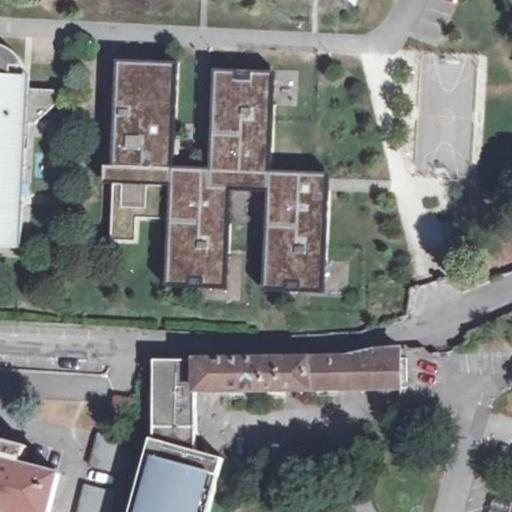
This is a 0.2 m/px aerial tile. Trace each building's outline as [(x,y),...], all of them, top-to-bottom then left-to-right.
[(22,88),(23,76),(10,75),(11,66),(25,66),(24,63),(23,60),(21,57),(19,55),(17,52),(15,50),(13,48),(10,46),(7,45),(4,44),(1,43),(0,42),(0,245),(12,246),(13,237),(21,238),(23,203),(16,203),(17,182),(24,182),(25,146),(20,146),(22,122),(35,123),(69,90),(28,88),(22,88)] [(174,167),(179,62),(118,60),(110,239),(135,240),(136,218),(169,219),(166,287),(190,288),(190,280),(204,281),(204,289),(228,290),(232,190),(268,191),(264,291),(287,292),(287,285),(302,285),(302,293),(324,294),(329,174),(269,172),(274,72),(251,71),(251,78),(239,78),(239,70),(214,69),(209,169),(174,167)] [(323,143),(322,156),(511,164),(511,106),(452,103),(453,90),(399,88),(398,100),(324,97),(324,109),(298,108),(296,142),(323,143)] [(16,203),(23,203),(24,182),(17,182),(16,203)] [(13,237),(12,246),(22,246),(21,238),(13,237)] [(196,363),(196,393),(402,388),(403,350),(369,352),(347,359),(196,363)] [(208,511),(223,460),(206,456),(205,457),(196,455),(196,413),(188,413),(188,396),(196,396),(196,393),(196,363),(153,364),(153,442),(154,477),(141,473),(131,511),(208,511)] [(114,413),(135,413),(135,396),(115,395),(114,413)] [(129,441),(96,431),(87,466),(122,475),(129,441)] [(150,441),(141,473),(154,477),(153,442),(150,441)] [(46,511),(57,476),(18,465),(19,461),(1,456),(0,460),(0,511),(3,511),(46,511)] [(113,511),(118,491),(86,484),(78,511),(113,511)] [(507,511),(510,504),(492,499),(488,511),(507,511)]
